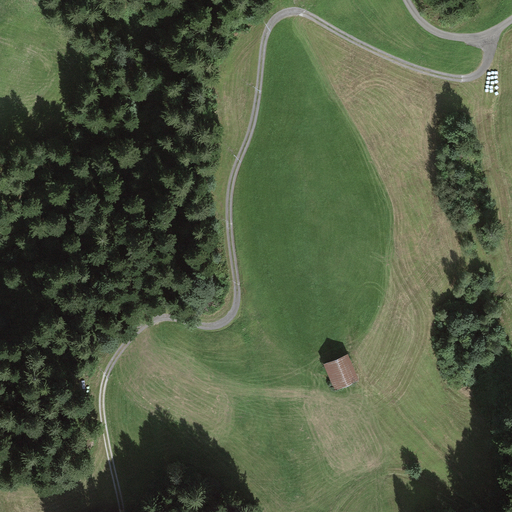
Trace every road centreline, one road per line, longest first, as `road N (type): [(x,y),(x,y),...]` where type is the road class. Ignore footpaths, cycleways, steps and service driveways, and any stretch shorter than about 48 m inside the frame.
road 1 (track): [(121,511),(103,424),(106,376),(149,322),(176,317),(212,325),(234,309),(230,184),(251,129),(273,19),(304,13),(414,70),(461,78),(482,71),(487,38)]
road 2 (track): [(406,0),(426,26),(446,35),(487,38),(511,18)]
